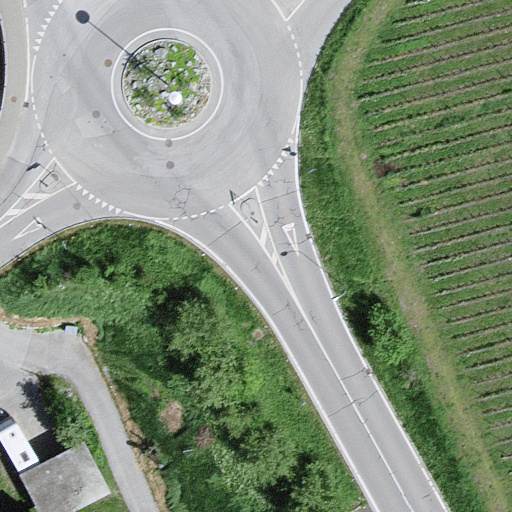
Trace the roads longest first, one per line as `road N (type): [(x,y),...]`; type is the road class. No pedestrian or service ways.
road 1 (tertiary): [(414,511),(300,306)]
road 2 (tertiary): [(300,306),(273,213),(262,117)]
road 3 (tertiary): [(163,188),(228,229),(300,306)]
road 4 (residential): [(0,232),(58,203),(136,184)]
road 5 (tertiary): [(163,188),(224,169),(262,117)]
road 6 (residential): [(62,95),(0,200)]
road 7 (tertiary): [(62,95),(85,151),(136,184)]
